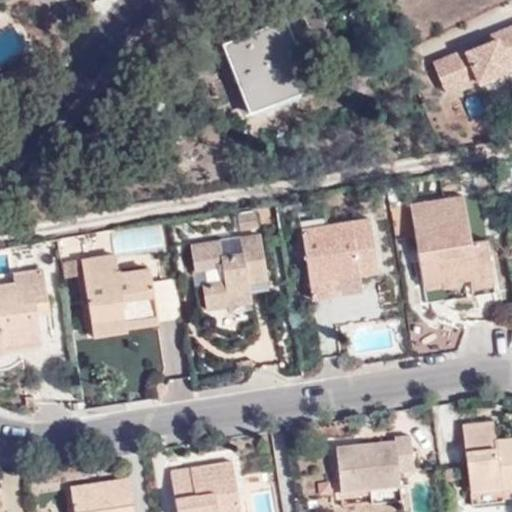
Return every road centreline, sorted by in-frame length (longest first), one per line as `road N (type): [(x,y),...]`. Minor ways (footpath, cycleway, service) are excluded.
road 1 (residential): [(511,368),(138,423),(0,430)]
road 2 (tertiary): [(0,169),(150,0)]
